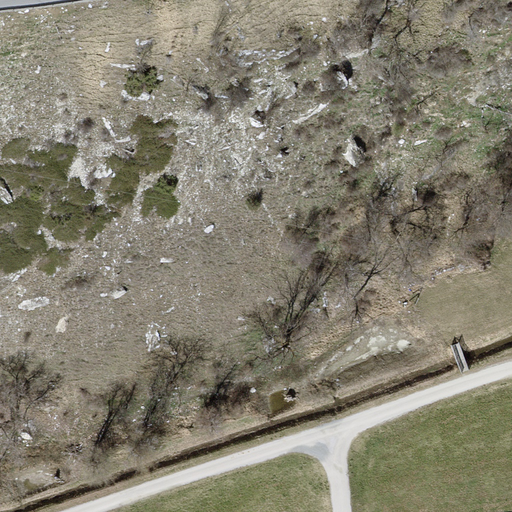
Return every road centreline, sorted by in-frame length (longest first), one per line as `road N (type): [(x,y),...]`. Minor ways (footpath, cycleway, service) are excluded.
road 1 (track): [(331,443),(299,441),(83,511)]
road 2 (track): [(511,368),(364,419),(331,443)]
